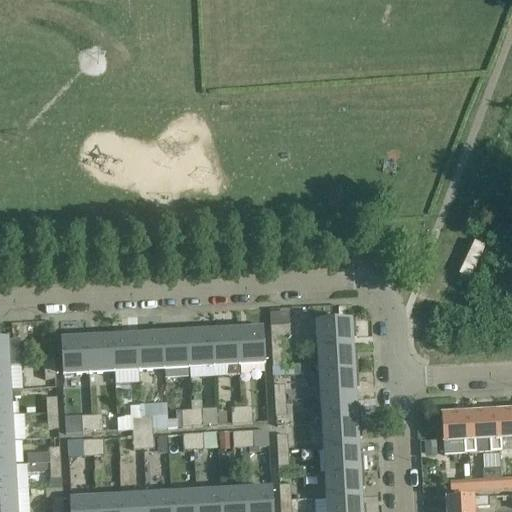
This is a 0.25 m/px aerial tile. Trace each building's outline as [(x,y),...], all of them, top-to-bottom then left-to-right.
[(474,243),(459,276),(469,281),(485,248),(474,243)] [(272,353),(283,352),(282,340),(291,339),(290,327),(289,327),(289,312),(270,313),(272,353)] [(316,325),(318,350),(352,348),(352,340),(355,339),(354,323),(316,325)] [(246,332),(237,333),(239,367),(265,366),(262,328),(246,329),(246,332)] [(189,371),(214,369),(212,330),(196,331),(196,335),(187,336),(189,371)] [(239,367),(237,333),(228,333),(228,330),(212,330),(214,369),(228,368),(228,377),(239,377),(239,367)] [(162,333),(164,372),(189,371),(187,336),(178,336),(178,332),(162,333)] [(137,338),(139,374),(164,372),(162,333),(146,334),(146,338),(137,338)] [(114,375),(139,374),(137,338),(128,339),(128,335),(112,336),(114,375)] [(89,377),(114,375),(112,336),(96,337),(96,341),(87,341),(89,377)] [(89,377),(87,341),(78,342),(78,338),(61,339),(64,378),(89,377)] [(42,340),(44,365),(55,365),(53,340),(42,340)] [(0,367),(20,367),(19,341),(0,342),(0,367)] [(318,350),(319,375),(357,373),(356,357),(353,358),(352,348),(318,350)] [(284,368),(283,352),(272,353),(273,369),(284,368)] [(45,383),(56,383),(55,365),(44,365),(45,383)] [(0,392),(10,392),(9,368),(20,367),(0,367),(0,392)] [(357,373),(319,375),(320,400),(355,398),(354,389),(358,389),(357,373)] [(286,402),(285,387),(274,387),(275,403),(286,402)] [(0,418),(12,417),(10,392),(0,392),(0,418)] [(355,398),(320,400),(322,425),(360,423),(359,407),(355,407),(355,398)] [(46,401),(47,415),(58,415),(57,400),(46,401)] [(276,419),(277,428),(289,427),(289,418),(286,418),(286,402),(275,403),(275,419),(276,419)] [(251,409),(242,410),(243,426),(252,425),(251,409)] [(232,427),(243,426),(242,410),(231,410),(232,427)] [(192,413),(193,429),(202,429),(201,412),(192,413)] [(501,453),(511,452),(511,412),(494,414),(495,441),(500,440),(501,453)] [(193,429),(192,413),(181,413),(182,430),(193,429)] [(475,454),(501,453),(500,440),(495,441),(494,414),(468,415),(469,442),(474,442),(475,454)] [(47,432),(58,432),(58,415),(47,415),(47,432)] [(474,442),(469,442),(468,415),(441,417),(444,456),(475,454),(474,442)] [(0,443),(13,442),(12,417),(0,418),(0,443)] [(92,418),(81,419),(82,436),(93,435),(92,423),(92,418)] [(92,418),(92,423),(93,435),(103,434),(102,418),(92,418)] [(142,436),(143,436),(142,420),(131,421),(132,437),(142,436)] [(143,436),(153,435),(152,420),(142,420),(143,436)] [(322,425),(323,450),(358,448),(357,439),(361,439),(360,423),(322,425)] [(276,437),(277,453),(288,452),(287,438),(290,437),(292,435),(292,428),(289,428),(289,427),(277,428),(277,437),(276,437)] [(242,434),(243,450),(269,449),(268,433),(243,434),(242,434)] [(243,450),(242,434),(232,435),(233,451),(243,450)] [(153,435),(143,436),(142,436),(143,453),(154,452),(153,435)] [(230,451),(229,435),(218,436),(219,451),(230,451)] [(142,436),(132,437),(133,453),(143,453),(142,436)] [(193,453),(192,437),(182,438),(183,454),(193,453)] [(203,437),(192,437),(193,453),(204,453),(203,437)] [(48,440),(49,466),(60,465),(59,440),(48,440)] [(0,468),(14,467),(13,442),(0,443),(0,468)] [(437,457),(436,442),(423,443),(424,458),(437,457)] [(93,458),(92,443),(67,445),(68,459),(83,458),(93,458)] [(93,458),(104,457),(103,443),(92,443),(93,458)] [(358,448),(323,450),(325,475),(363,473),(362,457),(358,457),(358,448)] [(289,468),(288,452),(277,453),(279,478),(298,477),(297,467),(289,468)] [(496,456),(483,457),(483,470),(482,470),(482,481),(472,481),(472,492),(498,490),(498,480),(496,456)] [(60,465),(49,466),(50,471),(50,482),(61,481),(60,465)] [(50,471),(49,466),(26,467),(26,475),(45,474),(44,471),(50,471)] [(26,475),(26,467),(14,467),(0,468),(0,493),(16,492),(27,492),(26,475)] [(325,475),(326,500),(361,498),(360,489),(364,489),(363,473),(325,475)] [(511,479),(498,480),(498,490),(511,489),(511,479)] [(472,492),(472,481),(450,483),(451,493),(472,492)] [(291,502),(290,487),(279,487),(280,503),(291,502)] [(51,511),(62,511),(62,490),(51,491),(51,511)] [(0,493),(0,511),(28,511),(27,492),(16,492),(0,493)] [(272,511),(271,492),(246,493),(246,511),(272,511)] [(246,511),(246,493),(221,495),(221,511),(246,511)] [(221,511),(221,495),(196,496),(196,511),(221,511)] [(196,511),(196,496),(171,498),(171,511),(196,511)] [(171,511),(171,498),(146,499),(146,511),(171,511)] [(361,507),(361,498),(326,500),(326,511),(364,511),(365,507),(361,507)] [(146,511),(146,499),(121,500),(121,511),(146,511)] [(446,501),(446,511),(472,511),(472,509),(488,508),(488,499),(446,501)] [(121,511),(121,500),(96,502),(96,511),(121,511)] [(96,511),(96,502),(70,503),(70,511),(96,511)] [(291,511),(291,502),(280,503),(280,511),(291,511)]
